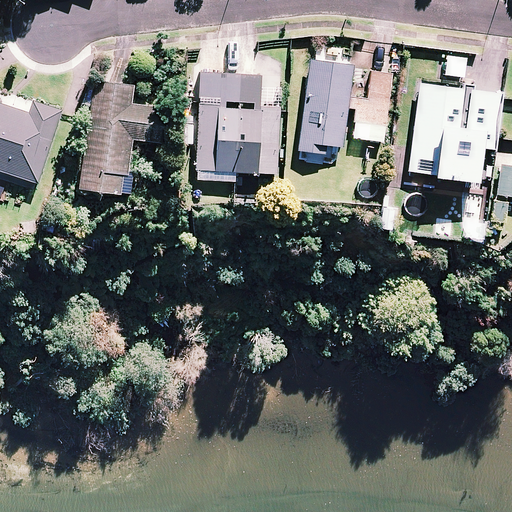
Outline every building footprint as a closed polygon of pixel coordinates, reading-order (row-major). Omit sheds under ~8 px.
[(309,64),(298,154),(323,157),(324,148),(341,151),(347,111),(355,112),(351,141),(382,145),(390,77),(369,75),(366,100),(348,98),(352,70),(309,64)] [(198,107),(195,182),(234,184),(234,175),(276,177),(279,111),(225,108),(225,104),(259,105),(260,79),(198,76),(197,103),(219,104),(219,108),(198,107)] [(79,192),(119,198),(122,178),(127,179),(132,141),(160,145),(165,110),(131,105),(133,88),(94,82),(79,192)] [(473,88),(462,87),(462,92),(418,86),(406,174),(432,177),(431,183),(476,189),(481,151),(494,152),(501,96),(472,92),(473,88)] [(0,173),(38,186),(62,112),(32,103),(28,115),(0,105),(0,173)] [(511,168),(499,166),(495,197),(511,199),(511,168)] [(506,206),(492,204),(489,231),(502,233),(506,206)] [(393,209),(382,208),(379,232),(391,233),(393,209)]
